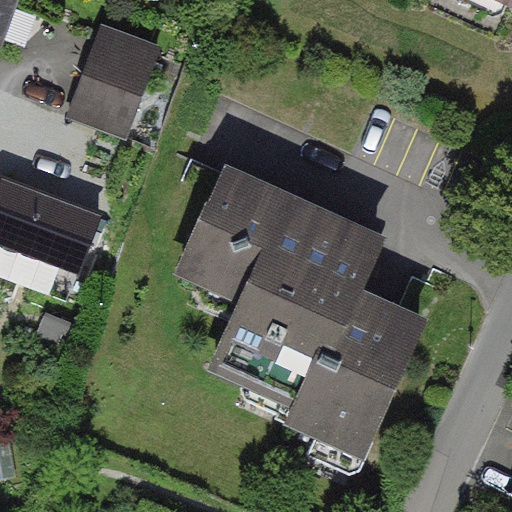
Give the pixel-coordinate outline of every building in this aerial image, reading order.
[(129,140),(164,45),(100,22),(65,117),(129,140)] [(107,214),(0,174),(0,239),(85,271),(107,214)] [(376,243),(242,185),(193,298),(327,356),(376,243)] [(439,330),(354,294),(301,420),(386,456),(439,330)] [(55,297),(37,346),(70,359),(88,309),(55,297)]
